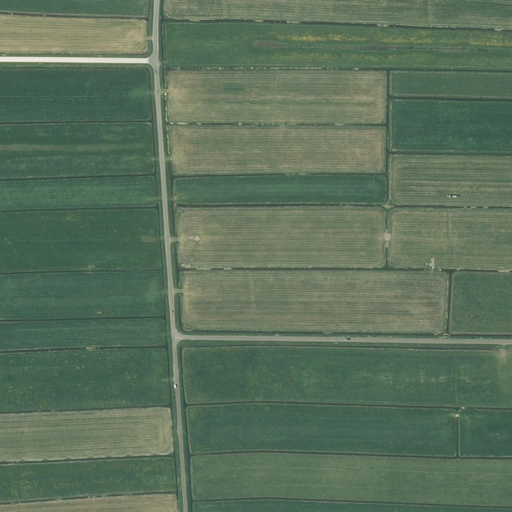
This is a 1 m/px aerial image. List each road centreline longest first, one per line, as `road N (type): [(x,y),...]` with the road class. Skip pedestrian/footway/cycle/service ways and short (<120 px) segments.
road 1 (unclassified): [(174,337),(511,341)]
road 2 (unclassified): [(174,337),(154,61)]
road 3 (unclassified): [(184,511),(174,337)]
road 4 (unclassified): [(0,60),(154,61)]
